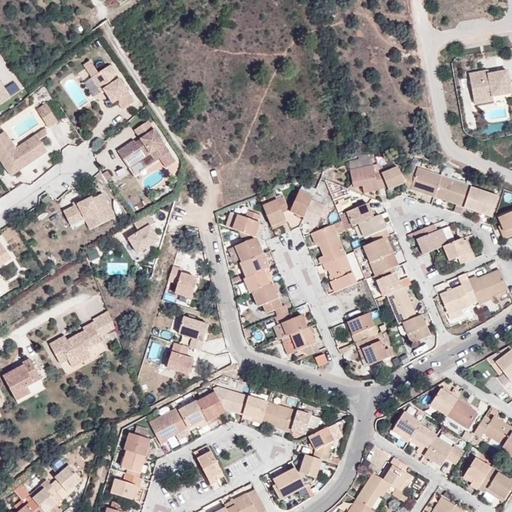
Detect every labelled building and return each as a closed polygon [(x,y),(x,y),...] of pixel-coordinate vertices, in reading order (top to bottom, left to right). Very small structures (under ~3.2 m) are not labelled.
[(121,109),(134,101),(110,65),(99,73),(90,60),(82,65),(101,93),(103,91),(112,104),(116,101),(121,109)] [(491,94),(510,91),(506,69),(487,72),(483,73),(482,69),(468,72),(472,95),(491,92),(491,94)] [(0,104),(10,98),(0,83),(0,104)] [(472,95),(473,101),(492,98),(491,94),(491,92),(472,95)] [(57,122),(46,103),(36,109),(48,128),(57,122)] [(4,131),(0,133),(0,161),(10,177),(47,151),(39,140),(47,134),(43,128),(16,147),(4,131)] [(117,150),(128,169),(150,154),(155,161),(169,151),(154,128),(135,141),(134,139),(117,150)] [(387,186),(381,174),(381,172),(375,173),(373,165),(349,170),(353,188),(362,186),(368,185),(369,192),(378,190),(378,188),(387,186)] [(405,182),(409,173),(399,170),(398,167),(381,174),(387,186),(388,189),(405,182)] [(441,176),(417,168),(415,175),(409,173),(405,182),(404,188),(409,190),(409,189),(434,197),(441,176)] [(456,205),(464,208),(471,187),(471,186),(441,176),(434,197),(456,204),(456,205)] [(471,187),(464,208),(492,217),(499,196),(471,187)] [(311,200),(313,196),(300,190),(290,212),(297,215),(304,218),(311,200)] [(278,199),(275,192),(265,196),(268,204),(278,199)] [(84,219),(89,229),(114,217),(102,193),(93,198),(91,195),(62,210),(70,226),(84,219)] [(290,210),(284,196),(278,199),(283,212),(290,210)] [(268,204),(263,205),(273,229),(280,226),(279,223),(286,219),(283,212),(278,199),(268,204)] [(304,218),(303,220),(310,223),(317,226),(326,206),(311,200),(304,218)] [(346,212),(352,226),(358,224),(376,217),(373,210),(371,210),(368,204),(346,212)] [(240,231),(255,237),(260,222),(259,222),(261,215),(248,210),(246,217),(238,214),(233,228),(240,231)] [(511,236),(511,211),(498,217),(501,225),(504,232),(502,234),(504,240),(511,236)] [(231,212),(225,226),(233,228),(238,214),(231,212)] [(150,213),(136,220),(139,228),(129,233),(136,248),(161,236),(150,213)] [(376,217),(358,224),(364,238),(371,235),(374,242),(384,237),(386,236),(389,235),(380,214),(376,217)] [(337,234),(346,230),(345,229),(342,220),(333,224),(337,234)] [(320,257),(323,264),(345,255),(344,252),(337,234),(333,224),(311,233),(316,244),(319,243),(324,256),(320,257)] [(434,224),(413,232),(423,254),(433,251),(443,246),(449,244),(447,240),(442,229),(437,231),(434,224)] [(446,227),(442,229),(447,240),(452,238),(446,227)] [(254,238),(257,237),(255,237),(240,231),(245,242),(254,238)] [(393,259),(396,258),(386,236),(384,237),(393,259)] [(374,242),(363,246),(375,275),(393,268),(399,265),(396,258),(393,259),(384,237),(374,242)] [(261,254),(264,253),(261,246),(258,247),(254,238),(245,242),(235,246),(242,262),(261,254)] [(463,240),(463,239),(449,244),(443,246),(449,261),(458,258),(461,265),(476,259),(467,239),(463,240)] [(0,266),(11,259),(0,242),(0,266)] [(242,262),(240,263),(247,277),(268,268),(270,267),(267,261),(264,262),(261,254),(242,262)] [(345,255),(323,264),(326,271),(328,270),(333,281),(331,281),(335,292),(357,283),(345,255)] [(178,283),(175,292),(191,297),(197,279),(195,276),(181,272),(182,268),(173,265),(168,280),(178,283)] [(244,278),(250,293),(252,292),(271,284),(268,276),(271,275),(268,268),(247,277),(244,278)] [(375,275),(373,276),(375,281),(376,280),(383,296),(386,295),(405,287),(412,284),(408,277),(399,280),(393,268),(375,275)] [(477,276),(469,279),(479,302),(480,304),(494,299),(493,296),(508,290),(500,269),(478,279),(477,276)] [(479,302),(469,279),(461,283),(462,285),(440,294),(448,315),(463,309),(471,306),(471,305),(479,302)] [(276,309),(278,316),(288,312),(285,305),(282,306),(276,290),(279,288),(276,282),(274,283),(271,284),(252,292),(258,306),(263,305),(267,313),(276,309)] [(417,316),(405,287),(386,295),(399,324),(403,322),(417,316)] [(463,309),(448,315),(451,320),(465,314),(463,309)] [(278,316),(275,317),(278,325),(282,323),(287,336),(291,334),(308,327),(302,314),(291,319),(288,312),(278,316)] [(374,335),(378,334),(369,313),(347,322),(352,334),(356,343),(359,341),(374,335)] [(422,315),(417,316),(403,322),(412,343),(431,336),(422,315)] [(193,337),(190,347),(201,350),(209,324),(184,317),(179,333),(193,337)] [(64,335),(48,344),(60,364),(67,360),(68,361),(88,350),(102,342),(91,322),(82,328),(83,330),(67,339),(64,335)] [(273,327),(278,340),(287,336),(282,323),(278,325),(273,327)] [(297,351),(309,355),(319,351),(309,327),(308,327),(291,334),(297,351)] [(374,335),(359,341),(362,348),(366,357),(369,365),(388,358),(381,340),(376,342),(374,335)] [(187,356),(189,347),(175,343),(165,375),(177,379),(179,371),(189,374),(194,359),(187,356)] [(339,350),(341,354),(349,351),(349,349),(354,347),(353,344),(339,350)] [(88,350),(68,361),(72,368),(92,357),(88,350)] [(511,350),(496,362),(504,372),(511,382),(511,381),(511,350)] [(328,362),(324,354),(315,357),(318,366),(328,362)] [(23,364),(24,366),(16,370),(18,372),(13,375),(12,372),(3,377),(16,401),(31,393),(27,386),(41,379),(30,360),(23,364)] [(504,372),(496,362),(492,365),(499,375),(504,372)] [(444,386),(442,390),(451,395),(453,391),(444,386)] [(460,397),(461,396),(453,391),(451,395),(442,390),(441,389),(431,406),(448,416),(459,400),(460,397)] [(225,409),(243,415),(249,396),(226,390),(222,404),(225,409)] [(197,401),(209,424),(218,419),(216,417),(220,415),(226,412),(225,409),(222,404),(216,392),(197,401)] [(249,396),(243,415),(262,421),(268,402),(249,396)] [(459,400),(469,407),(471,404),(460,397),(459,400)] [(459,400),(448,416),(467,429),(477,412),(469,407),(459,400)] [(202,429),(209,424),(197,401),(179,410),(188,428),(198,423),(200,426),(202,429)] [(262,421),(262,422),(270,425),(271,423),(286,428),(285,430),(291,431),(291,430),(297,411),(268,402),(262,421)] [(179,439),(191,433),(190,431),(188,428),(179,410),(178,408),(150,423),(161,444),(169,441),(168,438),(175,434),(179,439)] [(312,415),(297,410),(297,411),(291,430),(306,435),(312,415)] [(401,438),(409,443),(410,442),(413,438),(421,425),(422,423),(404,412),(395,426),(405,433),(402,437),(401,438)] [(319,427),(322,416),(313,414),(310,425),(319,427)] [(511,434),(511,432),(511,427),(494,416),(491,420),(485,417),(474,434),(481,438),(484,433),(492,438),(489,442),(501,450),(511,434)] [(190,431),(200,426),(198,423),(188,428),(190,431)] [(417,451),(425,456),(436,438),(438,436),(421,425),(413,438),(421,444),(419,447),(417,451)] [(328,426),(308,436),(315,450),(314,457),(322,459),(327,461),(330,449),(328,443),(334,440),(328,426)] [(392,431),(402,437),(405,433),(395,426),(392,431)] [(130,432),(125,450),(127,450),(146,456),(150,457),(152,449),(148,448),(151,439),(130,432)] [(465,432),(462,437),(467,441),(471,435),(465,432)] [(511,457),(511,435),(511,434),(501,450),(511,457)] [(410,442),(419,447),(421,444),(413,438),(410,442)] [(453,448),(436,438),(425,456),(441,467),(446,459),(456,465),(465,451),(455,445),(453,448)] [(146,456),(127,450),(122,467),(128,469),(127,473),(140,477),(142,469),(143,469),(144,465),(143,465),(146,456)] [(211,451),(198,458),(211,484),(218,480),(216,476),(223,472),(211,451)] [(314,457),(305,454),(299,473),(316,478),(322,459),(314,457)] [(408,466),(395,458),(391,464),(393,465),(384,480),(391,484),(397,488),(399,490),(405,482),(408,483),(412,477),(404,472),(408,466)] [(471,485),(478,490),(479,489),(492,468),(476,458),(466,474),(474,479),(472,483),(471,485)] [(503,464),(497,460),(493,465),(499,469),(503,464)] [(380,478),(384,480),(393,465),(391,464),(389,463),(380,478)] [(52,474),(55,477),(66,468),(64,464),(52,474)] [(57,479),(51,484),(63,499),(69,494),(67,492),(82,480),(69,465),(66,468),(55,477),(57,479)] [(286,472),(283,465),(269,473),(273,480),(286,472)] [(306,487),(295,468),(286,472),(273,480),(275,484),(283,499),(306,487)] [(511,487),(511,481),(492,468),(479,489),(486,493),(487,491),(489,489),(504,499),(511,487)] [(127,473),(126,473),(124,481),(116,479),(111,493),(133,499),(137,485),(140,486),(142,478),(140,477),(127,473)] [(373,473),(356,500),(371,509),(379,495),(383,497),(391,484),(384,480),(380,478),(373,473)] [(474,479),(466,474),(463,477),(472,483),(474,479)] [(51,484),(47,480),(41,485),(44,488),(33,497),(34,499),(45,511),(46,511),(57,503),(59,505),(59,506),(66,501),(63,499),(51,484)] [(399,490),(403,492),(408,483),(405,482),(399,490)] [(280,500),(283,499),(275,484),(272,486),(280,500)] [(41,485),(30,494),(33,497),(44,488),(41,485)] [(407,504),(411,498),(403,492),(399,490),(397,488),(393,494),(407,504)] [(257,511),(265,511),(267,511),(255,489),(247,493),(257,511)] [(503,502),(504,499),(489,489),(487,491),(503,502)] [(257,511),(247,493),(225,505),(226,507),(228,511),(257,511)] [(465,511),(442,497),(432,511),(465,511)] [(45,511),(34,499),(18,511),(45,511)] [(356,500),(348,511),(374,511),(375,511),(371,509),(356,500)] [(128,511),(130,506),(113,501),(111,508),(108,507),(106,511),(128,511)] [(50,511),(59,505),(57,503),(46,511),(50,511)]
